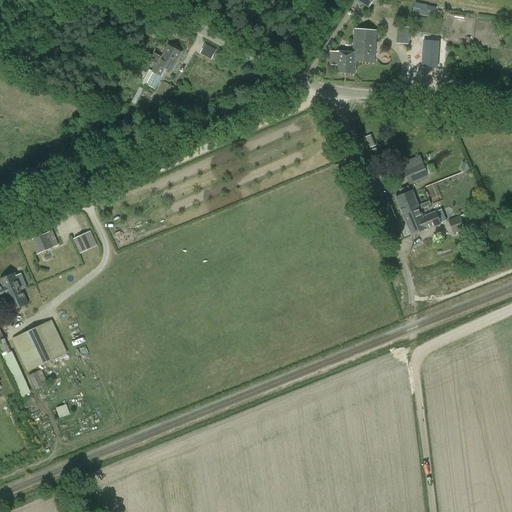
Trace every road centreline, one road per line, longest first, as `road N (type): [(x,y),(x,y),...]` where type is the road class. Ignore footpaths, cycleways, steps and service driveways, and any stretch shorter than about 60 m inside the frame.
road 1 (track): [(0,238),(283,111),(312,85)]
road 2 (unclassified): [(409,300),(332,90)]
road 3 (tertiary): [(332,90),(146,0)]
road 4 (tertiary): [(511,102),(332,90)]
road 5 (unclassified): [(432,511),(413,355)]
